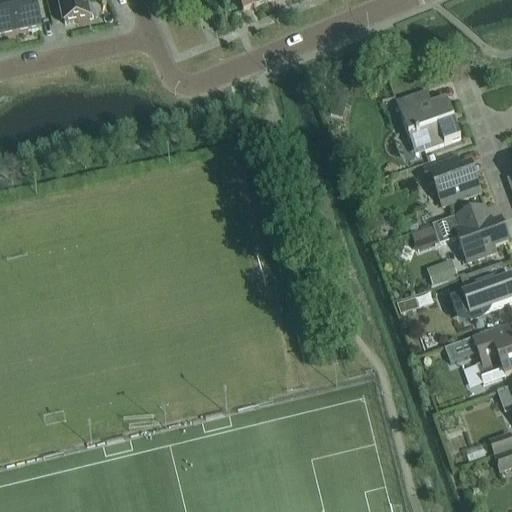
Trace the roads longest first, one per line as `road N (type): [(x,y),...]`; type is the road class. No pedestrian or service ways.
road 1 (residential): [(150,37),(164,73),(181,86),(402,0)]
road 2 (residential): [(150,37),(0,68)]
